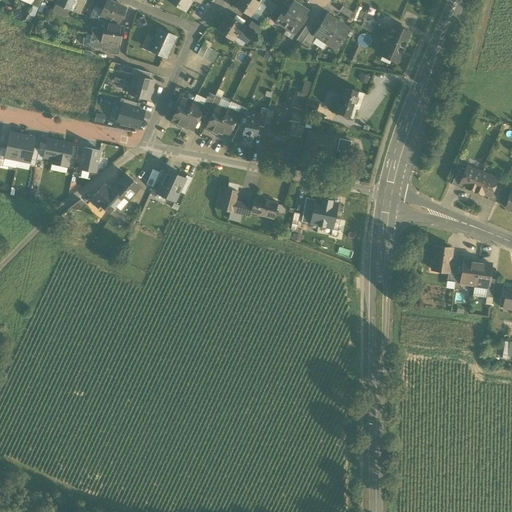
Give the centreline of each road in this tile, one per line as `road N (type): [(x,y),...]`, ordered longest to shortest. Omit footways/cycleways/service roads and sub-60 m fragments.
road 1 (secondary): [(386,195),(376,511)]
road 2 (residential): [(140,144),(386,195)]
road 3 (tertiary): [(456,0),(386,195)]
road 4 (unclassified): [(140,144),(0,266)]
road 5 (residential): [(0,113),(140,144)]
road 6 (secondary): [(386,195),(511,242)]
road 7 (residential): [(196,32),(140,144)]
